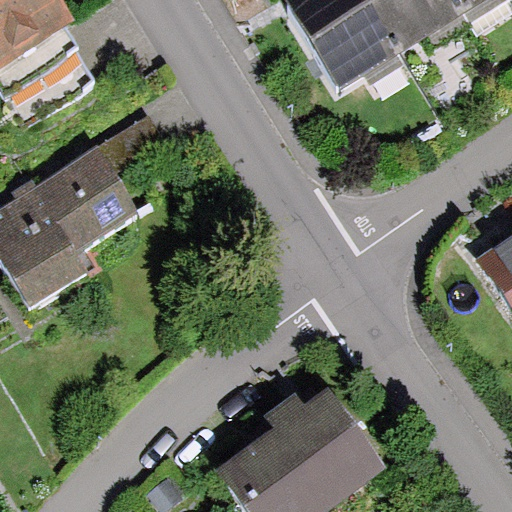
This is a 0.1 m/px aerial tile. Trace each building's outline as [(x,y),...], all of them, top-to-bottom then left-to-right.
[(23,0),(0,0),(0,97),(59,65),(23,0)] [(511,0),(319,0),(274,27),(327,114),(511,2),(511,0)] [(135,134),(0,212),(0,299),(24,339),(78,307),(56,270),(126,230),(106,197),(155,168),(135,134)] [(511,261),(478,284),(511,334),(511,261)] [(359,511),(377,500),(315,415),(212,490),(227,511),(359,511)]
